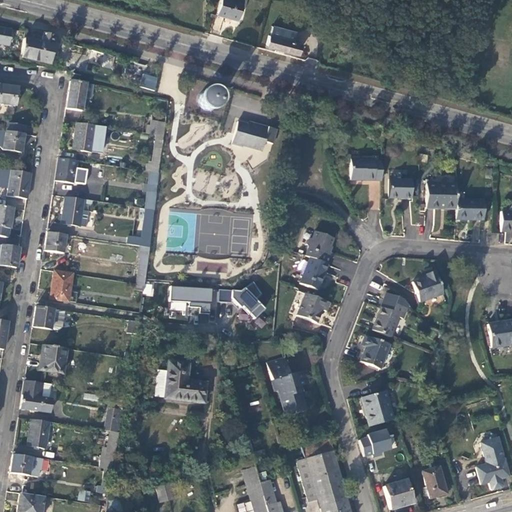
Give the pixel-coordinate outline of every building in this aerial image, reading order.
[(242,0),(219,0),(216,14),(237,19),(242,0)] [(280,28),(272,26),(269,35),(277,38),(280,28)] [(294,32),(280,28),(277,38),(268,35),(265,46),(297,55),(300,44),(292,42),(294,32)] [(0,44),(9,46),(11,31),(0,29),(0,44)] [(42,43),(24,40),(20,59),(48,65),(54,36),(44,34),(43,36),(42,43)] [(88,63),(103,67),(106,58),(91,55),(88,63)] [(140,87),(155,90),(158,76),(142,74),(140,87)] [(69,82),(65,110),(81,113),(85,85),(69,82)] [(0,85),(0,105),(15,107),(17,88),(0,85)] [(94,100),(96,86),(85,85),(81,113),(86,113),(88,101),(91,101),(94,100)] [(213,91),(210,90),(207,90),(204,91),(201,92),(199,95),(198,97),(197,101),(198,104),(200,107),(202,109),(205,111),(208,111),(212,111),(215,109),(217,106),(219,103),(219,100),(218,96),(216,93),(213,91)] [(249,131),(252,122),(236,118),(235,123),(246,126),(245,130),(249,131)] [(164,131),(165,124),(152,122),(150,135),(155,135),(163,137),(164,131)] [(274,129),(252,122),(249,131),(245,130),(246,126),(235,123),(229,142),(240,146),(241,143),(260,148),(263,141),(270,143),(274,129)] [(95,127),(76,124),(72,150),(90,154),(91,151),(93,137),(95,127)] [(5,133),(23,135),(24,128),(7,125),(5,133)] [(5,133),(0,131),(0,138),(4,139),(2,151),(21,154),(24,136),(23,135),(5,133)] [(159,174),(163,137),(155,135),(151,165),(146,165),(145,172),(149,172),(159,174)] [(93,137),(91,151),(96,153),(99,150),(101,138),(93,137)] [(58,159),(54,181),(72,184),(73,183),(81,183),(83,170),(76,168),(76,162),(58,159)] [(350,180),(381,181),(381,163),(374,163),(374,161),(351,160),(350,180)] [(26,200),(30,174),(0,169),(0,188),(2,178),(7,179),(5,196),(26,200)] [(159,174),(149,172),(147,187),(143,186),(143,191),(147,192),(145,210),(154,211),(159,174)] [(412,181),(389,180),(389,200),(412,200),(412,181)] [(369,209),(379,210),(380,181),(370,181),(369,209)] [(455,200),(456,185),(428,184),(427,209),(437,210),(437,206),(455,206),(455,200)] [(82,201),(64,198),(60,224),(78,227),(81,211),(82,201)] [(455,210),(455,220),(482,220),(483,201),(455,200),(455,206),(455,210)] [(0,227),(9,229),(12,210),(0,207),(0,227)] [(127,238),(126,245),(139,246),(149,248),(154,211),(145,210),(144,210),(142,219),(147,220),(144,239),(136,238),(136,239),(127,238)] [(81,211),(78,227),(86,228),(88,212),(81,211)] [(511,212),(501,212),(501,232),(505,232),(511,232),(511,212)] [(305,256),(309,258),(325,264),(329,257),(330,252),(328,252),(333,238),(314,232),(311,239),(308,238),(306,245),(308,247),(305,256)] [(46,233),(43,251),(62,255),(65,236),(46,233)] [(0,245),(0,266),(15,268),(19,248),(0,246),(0,245)] [(139,259),(135,285),(144,286),(144,284),(149,248),(139,246),(137,259),(139,259)] [(318,286),(326,264),(325,264),(309,258),(301,279),(318,286)] [(72,275),(53,272),(48,300),(67,303),(72,275)] [(418,302),(442,294),(434,273),(425,275),(426,278),(412,283),(418,302)] [(239,291),(218,290),(217,303),(231,304),(231,299),(240,309),(242,307),(254,319),(264,310),(255,300),(261,294),(253,283),(239,291)] [(154,285),(144,284),(143,295),(153,296),(154,285)] [(211,290),(170,287),(169,302),(189,304),(189,308),(200,308),(200,314),(209,315),(211,290)] [(326,312),(329,304),(305,295),(297,316),(316,324),(322,311),(326,312)] [(371,330),(390,337),(398,316),(395,314),(398,306),(383,300),(371,330)] [(35,307),(32,328),(58,333),(62,329),(64,312),(35,307)] [(258,317),(254,323),(262,328),(266,322),(258,317)] [(511,344),(511,320),(487,325),(490,348),(511,344)] [(138,323),(129,321),(127,334),(135,335),(136,331),(138,323)] [(378,370),(387,346),(369,338),(368,339),(363,337),(359,347),(364,349),(359,362),(378,370)] [(66,350),(41,346),(37,371),(62,375),(66,350)] [(207,403),(209,380),(190,378),(191,361),(168,359),(167,370),(157,369),(154,399),(207,403)] [(286,417),(306,411),(301,393),(303,393),(301,386),(309,384),(306,371),(290,375),(285,359),(266,364),(275,392),(278,391),(286,417)] [(23,381),(19,409),(48,414),(51,399),(48,399),(41,398),(43,384),(23,381)] [(41,398),(48,399),(50,385),(43,384),(41,398)] [(369,427),(392,421),(384,392),(364,398),(369,415),(366,416),(369,427)] [(360,398),(366,416),(369,415),(364,398),(360,398)] [(113,411),(110,432),(118,433),(122,412),(113,411)] [(396,419),(398,426),(411,423),(409,416),(396,419)] [(50,423),(31,420),(27,446),(45,449),(50,423)] [(386,429),(366,434),(366,437),(359,439),(363,455),(370,453),(371,455),(391,450),(386,429)] [(100,461),(98,468),(104,469),(113,470),(118,433),(110,432),(104,461),(100,461)] [(497,439),(480,443),(486,465),(476,468),(481,484),(488,482),(490,490),(494,491),(500,489),(501,486),(499,479),(508,477),(503,460),(497,439)] [(301,449),(304,460),(333,452),(329,440),(301,449)] [(318,499),(321,511),(349,511),(333,452),(304,460),(297,463),(308,502),(318,499)] [(12,455),(9,473),(27,476),(36,478),(37,475),(34,474),(35,471),(40,471),(41,459),(12,455)] [(438,468),(422,472),(429,499),(445,495),(438,468)] [(97,492),(108,494),(113,470),(104,469),(101,487),(97,486),(97,492)] [(266,511),(259,484),(254,469),(242,472),(253,511),(266,511)] [(383,487),(389,510),(412,504),(406,481),(383,487)] [(170,482),(154,487),(159,502),(175,498),(170,482)] [(278,511),(270,482),(259,484),(266,511),(278,511)] [(81,491),(79,503),(88,504),(90,493),(81,491)] [(40,511),(43,498),(19,494),(16,511),(40,511)]
